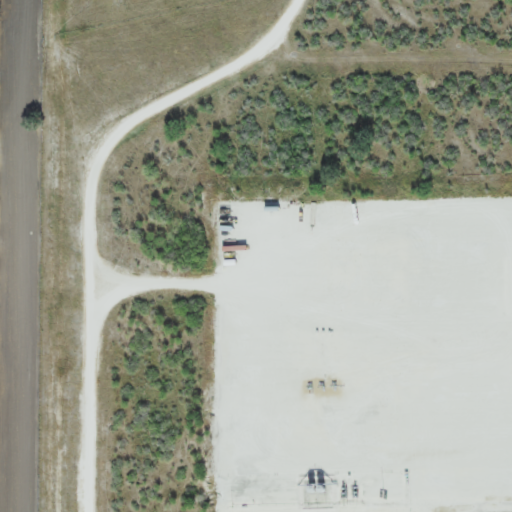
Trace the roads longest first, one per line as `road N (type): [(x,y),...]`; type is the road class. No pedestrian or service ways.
road 1 (residential): [(89,511),(94,150),(120,125),(264,47),(291,0)]
road 2 (residential): [(89,288),(351,278)]
